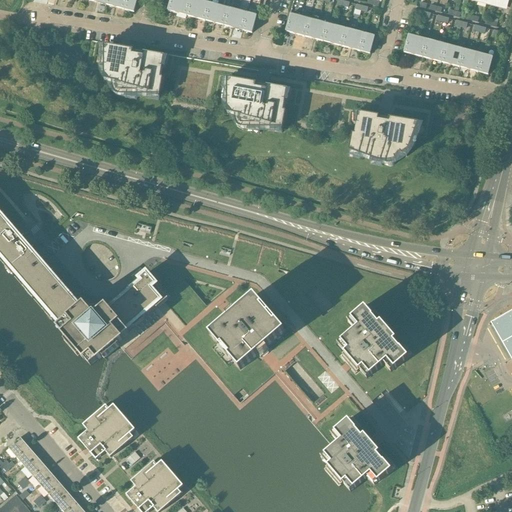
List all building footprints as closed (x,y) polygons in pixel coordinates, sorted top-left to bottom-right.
[(125,10),(127,0),(117,0),(115,8),(125,10)] [(127,0),(125,10),(134,13),(137,0),(127,0)] [(177,14),(180,0),(170,0),(168,11),(177,14)] [(190,0),(180,0),(177,14),(187,16),(190,0)] [(200,1),(195,0),(190,0),(187,16),(196,19),(200,1)] [(511,0),(497,0),(496,6),(506,9),(505,14),(511,15),(511,0)] [(210,4),(200,1),(196,19),(205,21),(210,4)] [(219,6),(210,4),(205,21),(215,24),(219,6)] [(228,9),(219,6),(215,24),(224,26),(228,9)] [(238,11),(228,9),(224,26),(233,29),(238,11)] [(247,14),(238,11),(233,29),(243,31),(247,14)] [(252,34),(257,16),(247,14),(243,31),(252,34)] [(295,35),(300,17),(290,15),(286,32),(295,35)] [(295,35),(305,37),(309,20),(300,17),(295,35)] [(492,21),(491,27),(497,29),(498,23),(499,20),(493,18),(492,21)] [(314,40),(319,22),(309,20),(305,37),(314,40)] [(314,40),(323,42),(328,25),(319,22),(314,40)] [(333,45),(337,27),(328,25),(323,42),(333,45)] [(333,45),(342,47),(347,30),(337,27),(333,45)] [(352,50),(356,32),(347,30),(342,47),(352,50)] [(352,50),(361,52),(366,35),(356,32),(352,50)] [(366,35),(361,52),(370,55),(375,37),(366,35)] [(413,55),(418,38),(408,36),(404,53),(413,55)] [(413,55),(422,58),(427,40),(418,38),(413,55)] [(422,58),(432,60),(436,43),(427,40),(422,58)] [(432,60),(441,63),(446,45),(436,43),(432,60)] [(441,63),(451,65),(455,48),(446,45),(441,63)] [(118,96),(119,96),(160,96),(160,97),(161,97),(164,80),(161,79),(165,58),(166,58),(166,57),(142,53),(143,51),(134,49),(134,51),(105,46),(105,47),(105,81),(112,82),(114,91),(114,92),(114,93),(115,94),(115,95),(116,95),(117,96),(118,96)] [(451,65),(460,68),(465,50),(455,48),(451,65)] [(460,68),(469,70),(474,53),(465,50),(460,68)] [(469,70),(479,73),(483,55),(474,53),(469,70)] [(493,58),(483,55),(479,73),(488,75),(493,58)] [(502,65),(504,60),(495,57),(493,63),(502,65)] [(227,80),(228,80),(228,114),(235,115),(237,125),(237,126),(237,127),(238,127),(239,128),(240,129),(241,129),(282,129),(283,130),(286,112),(284,111),(288,91),(288,90),(265,86),(266,79),(258,77),(257,84),(227,79),(227,80)] [(382,114),(381,118),(358,114),(358,115),(359,115),(355,136),(353,135),(350,153),(351,153),(390,167),(391,167),(392,167),(393,166),(394,166),(394,165),(395,165),(400,156),(407,157),(419,125),(390,119),(390,115),(382,114)] [(18,229),(16,227),(15,226),(0,208),(0,260),(63,335),(62,335),(67,340),(65,341),(79,357),(79,356),(83,361),(84,360),(90,367),(98,360),(98,361),(103,357),(105,359),(120,346),(119,344),(124,339),(123,339),(158,309),(238,402),(274,371),(337,445),(334,448),(333,448),(325,455),(326,456),(332,463),(324,470),(339,487),(347,481),(354,488),(353,488),(354,489),(363,482),(368,477),(369,479),(369,478),(368,477),(369,476),(371,474),(378,482),(378,483),(396,468),(407,458),(424,392),(400,365),(412,354),(404,345),(400,349),(394,342),(396,340),(394,337),(392,334),(386,327),(383,325),(381,322),(379,324),(377,322),(373,317),(377,314),(373,309),(369,304),(357,315),(330,283),(76,213),(35,249),(33,246),(37,243),(22,226),(18,229)] [(511,360),(511,313),(510,311),(489,323),(511,361),(511,360)] [(110,410),(108,407),(107,406),(84,426),(88,431),(79,439),(97,460),(106,452),(111,458),(134,438),(131,434),(136,430),(128,421),(123,426),(117,418),(122,414),(115,406),(110,410)] [(19,438),(8,448),(16,458),(28,448),(19,438)] [(28,448),(16,458),(24,467),(36,457),(28,448)] [(132,455),(127,460),(132,466),(137,461),(132,455)] [(43,466),(36,457),(24,467),(31,476),(43,466)] [(0,461),(0,471),(4,468),(8,464),(6,461),(2,464),(0,461)] [(4,468),(7,471),(14,465),(11,462),(8,464),(4,468)] [(127,495),(135,505),(140,511),(149,511),(154,508),(157,511),(160,511),(182,494),(179,490),(184,486),(176,477),(171,482),(165,474),(170,470),(163,462),(158,466),(155,462),(132,482),(136,487),(127,495)] [(43,466),(31,476),(40,486),(52,476),(43,466)] [(59,485),(52,476),(40,486),(47,495),(59,485)] [(19,486),(27,480),(24,477),(17,483),(19,486)] [(27,480),(19,486),(23,490),(30,484),(27,480)] [(59,485),(47,495),(55,504),(67,493),(59,485)] [(25,489),(19,496),(27,503),(33,496),(25,489)] [(64,511),(75,503),(67,493),(55,504),(62,511),(64,511)] [(14,511),(15,495),(1,507),(5,511),(14,511)] [(24,511),(27,510),(23,505),(15,495),(14,511),(24,511)] [(35,505),(43,498),(40,495),(33,502),(35,505)] [(39,508),(46,502),(43,498),(35,505),(39,508)] [(82,511),(75,503),(64,511),(82,511)]
